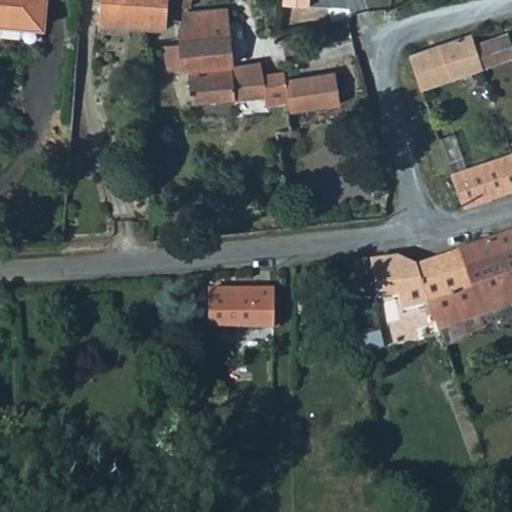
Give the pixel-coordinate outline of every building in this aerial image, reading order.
[(0,0),(0,34),(44,39),(47,0),(0,0)] [(99,0),(98,24),(164,30),(167,0),(99,0)] [(308,0),(285,0),(285,7),(308,9),(308,0)] [(188,6),(182,6),(179,41),(181,66),(188,66),(191,100),(236,95),(234,79),(233,63),(227,7),(188,11),(188,6)] [(410,52),(409,54),(421,87),(483,66),(475,45),(471,33),(452,39),(410,52)] [(511,49),(507,34),(475,45),(483,66),(511,56),(511,49)] [(179,41),(166,43),(168,67),(181,66),(179,41)] [(257,93),(264,92),(260,74),(263,74),(261,60),(233,63),(234,79),(236,95),(257,93)] [(265,102),(288,98),(285,81),(282,70),(263,74),(260,74),(264,92),(265,102)] [(333,75),(285,81),(288,98),(290,110),(338,103),(333,75)] [(449,171),(462,208),(504,194),(511,191),(511,154),(511,151),(499,155),(449,171)] [(511,229),(496,236),(507,269),(511,267),(511,229)] [(496,236),(456,250),(468,284),(507,269),(496,236)] [(426,262),(417,265),(416,266),(428,298),(444,293),(468,284),(456,250),(426,262)] [(374,278),(376,297),(399,295),(402,308),(429,301),(428,298),(416,266),(417,265),(393,257),(371,259),(374,278)] [(371,259),(350,260),(353,299),(376,297),(374,278),(371,259)] [(428,298),(429,301),(439,331),(480,316),(511,303),(511,267),(507,269),(468,284),(444,293),(428,298)] [(212,288),(211,334),(224,334),(224,325),(275,327),(275,290),(212,288)] [(110,299),(88,301),(90,315),(111,314),(110,299)]
